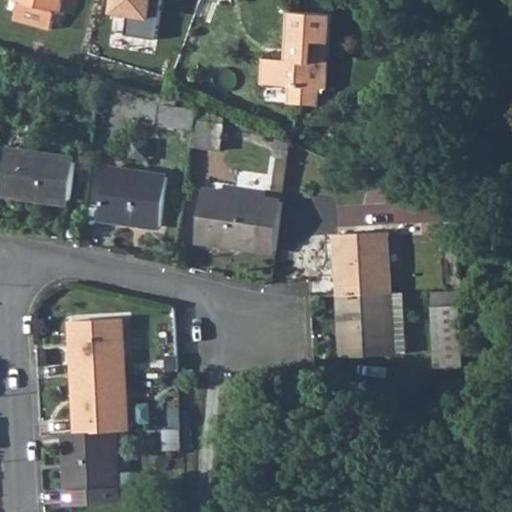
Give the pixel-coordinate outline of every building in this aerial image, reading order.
[(61,0),(15,0),(21,2),(16,20),(50,29),(55,11),(58,12),(61,0)] [(262,55),(261,82),(289,83),(288,101),(316,103),(317,85),(326,86),(332,11),(292,8),(290,37),(293,37),(291,57),(284,57),(262,55)] [(167,103),(165,125),(197,129),(199,106),(167,103)] [(6,152),(1,188),(67,198),(72,161),(56,160),(56,155),(36,152),(35,156),(6,152)] [(107,164),(100,215),(160,223),(167,173),(107,164)] [(197,237),(278,248),(283,198),(204,188),(197,237)] [(456,191),(397,195),(398,221),(458,218),(456,191)] [(338,229),(342,289),(391,287),(387,226),(338,229)] [(391,287),(342,289),(346,351),(395,348),(391,287)] [(466,357),(462,296),(432,297),(435,358),(466,357)] [(124,322),(73,325),(76,379),(126,376),(124,322)] [(126,376),(76,379),(78,427),(116,425),(129,424),(126,376)] [(78,427),(68,428),(69,453),(70,485),(120,481),(116,425),(78,427)]
